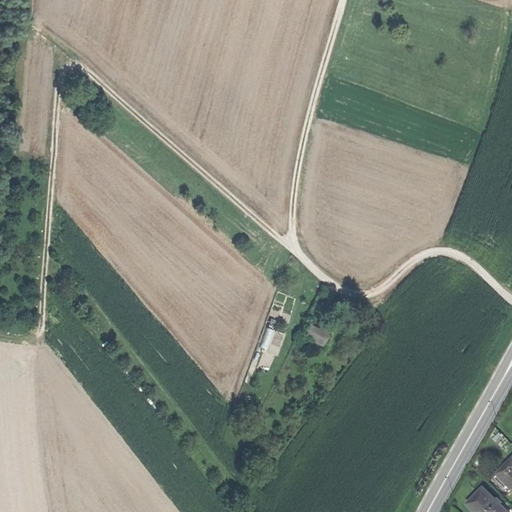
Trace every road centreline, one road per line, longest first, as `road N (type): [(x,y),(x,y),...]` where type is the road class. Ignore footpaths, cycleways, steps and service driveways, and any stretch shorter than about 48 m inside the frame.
road 1 (track): [(297,255),(77,66),(64,69),(42,317),(31,339),(0,339)]
road 2 (track): [(511,296),(469,259),(451,255),(424,255),(376,291),(350,296),(297,255),(296,181),(341,0)]
road 3 (secondary): [(427,511),(511,361)]
